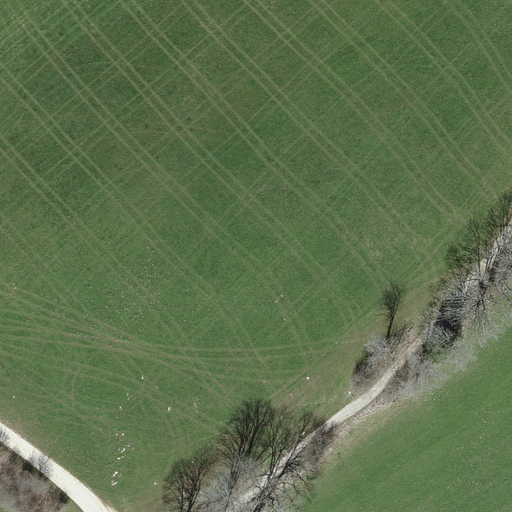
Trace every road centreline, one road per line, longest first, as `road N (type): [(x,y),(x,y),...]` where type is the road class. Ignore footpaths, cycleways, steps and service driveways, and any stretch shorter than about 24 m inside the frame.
road 1 (track): [(511,248),(334,419),(216,511)]
road 2 (unclassified): [(103,511),(0,432)]
